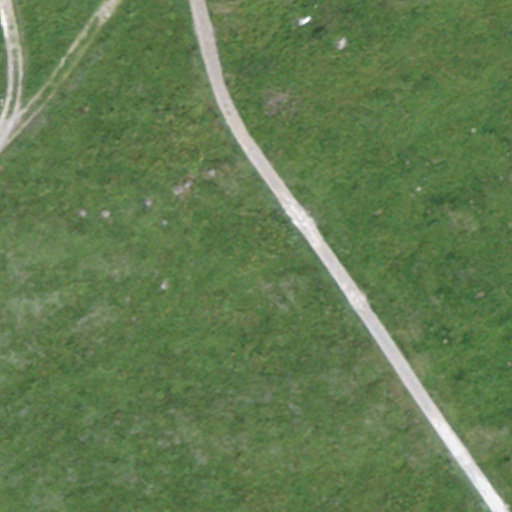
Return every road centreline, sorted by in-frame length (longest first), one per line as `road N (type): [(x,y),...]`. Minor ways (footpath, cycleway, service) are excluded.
road 1 (track): [(498,511),(227,119),(194,0)]
road 2 (track): [(112,0),(60,76),(8,128)]
road 3 (track): [(8,128),(14,67),(4,0)]
